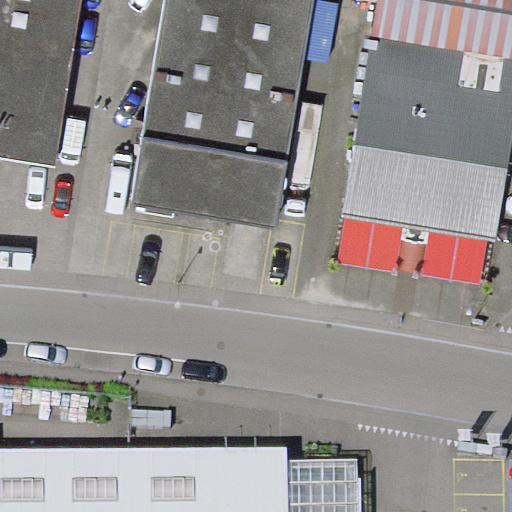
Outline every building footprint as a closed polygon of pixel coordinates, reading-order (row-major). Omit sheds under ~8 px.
[(0,0),(0,148),(55,158),(67,160),(75,110),(63,108),(80,0),(0,0)] [(321,0),(162,0),(130,195),(286,220),(321,0)] [(487,277),(493,238),(501,239),(511,172),(511,0),(381,0),(339,252),(487,277)] [(0,511),(295,511),(296,471),(296,459),(0,459),(0,511)] [(296,471),(295,511),(370,511),(370,471),(296,471)]
